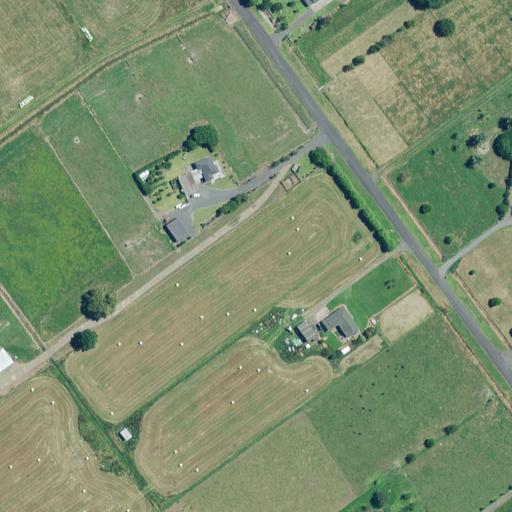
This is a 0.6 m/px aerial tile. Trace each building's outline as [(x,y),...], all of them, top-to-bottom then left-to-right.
[(213,167),(208,157),(193,163),(196,170),(199,169),(204,182),(211,179),(210,175),(217,172),(214,166),(213,167)] [(193,181),(200,177),(198,171),(190,174),(190,173),(177,178),(184,195),(197,190),(193,181)] [(186,234),(175,218),(164,226),(175,242),(186,234)] [(359,332),(341,306),(321,321),(327,331),(336,324),(342,332),(338,335),(342,341),(351,335),(352,337),(359,332)] [(315,335),(304,321),(295,328),(306,342),(315,335)] [(124,428),(118,432),(125,442),(130,437),(124,428)]
